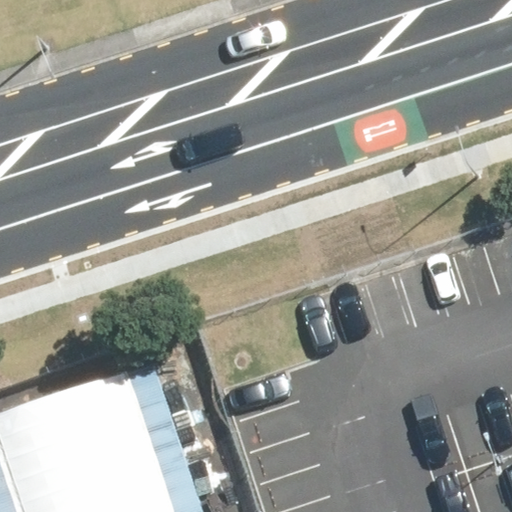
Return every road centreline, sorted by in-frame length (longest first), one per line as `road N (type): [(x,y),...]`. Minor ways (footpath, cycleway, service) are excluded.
road 1 (unclassified): [(511,4),(146,130)]
road 2 (unclassified): [(146,130),(0,199)]
road 3 (unclassified): [(0,152),(146,130)]
